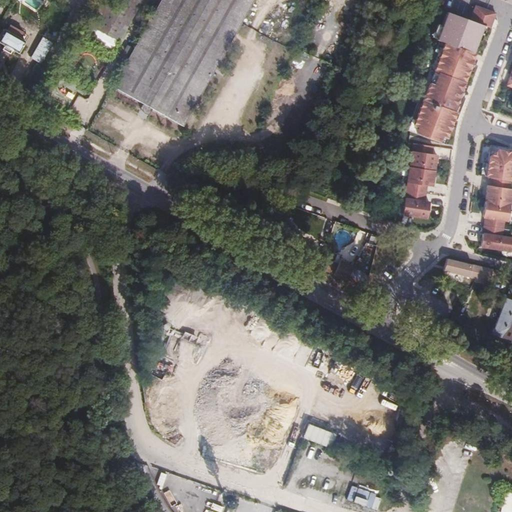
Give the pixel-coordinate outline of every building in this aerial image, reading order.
[(105,0),(93,24),(123,40),(142,0),(115,0),(113,4),(105,0)] [(147,0),(102,89),(134,106),(143,110),(174,126),(237,0),(147,0)] [(435,42),(469,54),(479,26),(486,29),(492,14),(471,6),(467,17),(466,21),(443,13),(433,41),(435,42)] [(8,27),(4,32),(12,37),(15,31),(8,27)] [(23,36),(15,31),(12,37),(4,32),(0,39),(0,45),(5,48),(3,52),(11,57),(13,53),(19,56),(26,45),(20,41),(23,36)] [(28,61),(38,67),(49,48),(40,42),(28,61)] [(460,83),(471,55),(469,54),(435,42),(424,70),(426,70),(460,83)] [(511,64),(503,87),(511,90),(511,105),(510,111),(511,112),(511,64)] [(403,132),(440,146),(463,84),(460,83),(426,70),(403,132)] [(428,148),(409,145),(405,168),(430,172),(432,156),(427,155),(428,148)] [(511,183),(511,150),(487,147),(482,178),(487,179),(507,182),(509,182),(511,183)] [(187,165),(192,157),(187,155),(183,163),(187,165)] [(427,188),(430,172),(405,168),(401,192),(421,195),(422,187),(427,188)] [(484,187),(481,203),(506,207),(508,191),(506,191),(507,182),(487,179),(486,188),(484,187)] [(420,203),(421,195),(401,192),(398,216),(423,220),(425,204),(420,203)] [(506,207),(481,203),(479,219),(481,219),(480,228),(500,231),(501,222),(504,223),(506,207)] [(392,217),(395,209),(384,206),(382,213),(392,217)] [(283,236),(288,238),(293,223),(287,221),(283,236)] [(500,231),(480,228),(477,248),(508,252),(510,240),(498,239),(500,231)] [(280,249),(286,253),(287,251),(306,260),(311,251),(288,238),(283,236),(280,249)] [(383,245),(375,243),(374,247),(372,257),(379,259),(383,245)] [(332,276),(363,294),(372,257),(374,247),(363,244),(356,273),(339,264),(332,276)] [(320,269),(332,276),(339,264),(324,256),(320,269)] [(485,283),(488,271),(444,261),(440,273),(485,283)] [(511,343),(511,290),(508,289),(504,300),(502,300),(490,335),(511,343)] [(307,423),(302,437),(330,448),(335,433),(307,423)] [(511,511),(511,492),(502,492),(499,511),(511,511)]
